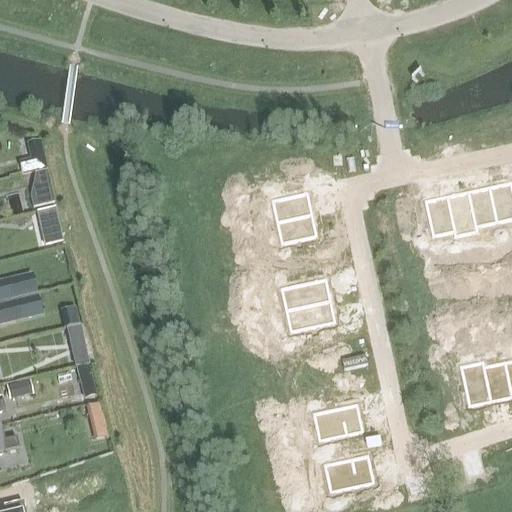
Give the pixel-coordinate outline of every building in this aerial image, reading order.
[(43,158),(19,164),(22,177),(46,171),(43,158)] [(511,190),(510,183),(488,188),(496,224),(511,220),(511,190)] [(255,185),(232,190),(234,202),(258,197),(255,185)] [(488,188),(467,193),(475,228),(476,228),(496,224),(488,188)] [(467,193),(446,197),(454,233),(453,233),(454,238),(477,233),(476,228),(475,228),(467,193)] [(307,194),(271,201),(276,223),(311,216),(307,194)] [(446,197),(424,202),(432,238),(453,233),(454,233),(446,197)] [(311,216),(276,223),(281,246),(316,238),(311,216)] [(270,255),(247,260),(249,272),(273,267),(270,255)] [(274,271),(250,276),(253,288),(276,283),(274,271)] [(508,276),(496,279),(497,286),(509,284),(508,276)] [(5,286),(9,302),(35,295),(31,279),(5,286)] [(325,280),(280,289),(285,311),(330,302),(325,280)] [(477,283),(465,285),(467,293),(479,291),(477,283)] [(35,298),(10,304),(14,320),(39,313),(35,298)] [(330,302),(285,311),(290,333),(335,324),(330,302)] [(89,363),(77,306),(63,309),(75,366),(89,363)] [(488,327),(474,332),(477,340),(478,344),(492,339),(488,327)] [(474,332),(463,336),(465,344),(477,340),(474,332)] [(289,341),(265,346),(268,358),(291,353),(289,341)] [(482,362),(460,367),(468,408),(490,403),(483,367),(482,362)] [(483,367),(490,403),(511,399),(504,363),(483,367)] [(76,371),(79,384),(92,381),(88,368),(76,371)] [(356,405),(312,415),(318,443),(362,433),(356,405)] [(85,409),(88,420),(102,417),(99,406),(85,409)] [(0,452),(3,452),(3,454),(18,450),(15,439),(4,442),(0,427),(0,452)] [(306,443),(283,448),(285,460),(309,455),(306,443)] [(367,456),(323,466),(329,494),(373,484),(367,456)] [(310,459),(286,464),(289,475),(312,470),(310,459)] [(3,511),(23,511),(22,503),(2,508),(3,511)]
